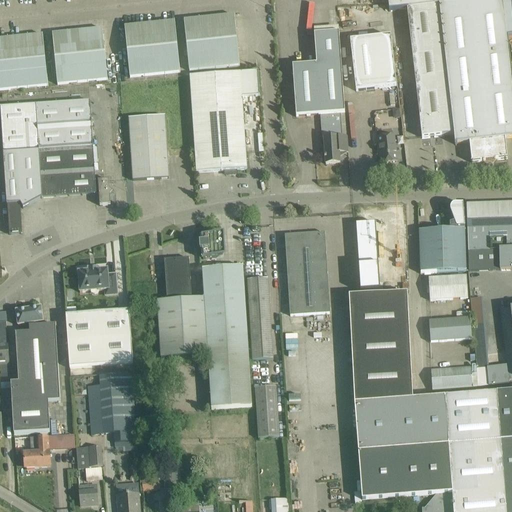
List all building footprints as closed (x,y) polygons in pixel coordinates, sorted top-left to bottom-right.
[(511,0),(387,0),(389,11),(407,9),(438,5),(454,135),(455,145),(505,140),(511,138),(511,76),(508,39),(511,38),(511,0)] [(454,135),(438,5),(407,9),(422,139),(454,135)] [(189,72),(240,67),(234,16),(184,21),(189,72)] [(175,22),(124,27),(130,78),(180,73),(175,22)] [(103,29),(52,34),(57,85),(108,80),(103,29)] [(325,139),(342,138),(341,115),(345,114),(339,33),(314,35),(316,65),(292,67),(296,118),(320,116),(321,136),(324,136),(325,139)] [(43,35),(0,39),(0,91),(48,86),(43,35)] [(396,87),(395,77),(391,37),(350,41),(356,92),(396,87)] [(247,170),(242,99),(259,98),(258,72),(240,73),(230,74),(190,77),(196,173),(225,171),(226,175),(236,175),(236,171),(247,170)] [(94,159),(90,101),(1,107),(7,204),(9,235),(22,234),(20,205),(23,209),(43,198),(99,195),(100,206),(110,206),(110,196),(112,193),(109,191),(109,181),(98,182),(98,184),(95,184),(94,159)] [(169,179),(168,169),(165,117),(129,120),(133,182),(169,179)] [(394,136),(376,138),(377,148),(379,148),(381,164),(397,162),(394,136)] [(346,137),(342,138),(325,139),(324,139),(325,157),(324,157),(324,159),(325,159),(326,165),(340,164),(339,153),(348,153),(346,137)] [(507,159),(505,140),(469,144),(471,163),(507,159)] [(511,203),(466,205),(468,252),(490,252),(490,250),(499,250),(500,271),(511,270),(511,203)] [(450,226),(450,231),(465,230),(463,205),(456,206),(453,206),(451,208),(450,211),(450,214),(454,224),(450,226)] [(381,287),(377,227),(358,228),(362,288),(381,287)] [(465,230),(450,231),(419,232),(420,274),(466,272),(465,230)] [(330,314),(325,243),(325,233),(285,236),(290,316),(330,314)] [(223,236),(213,236),(201,237),(202,244),(200,244),(201,253),(202,253),(203,260),(225,258),(223,236)] [(191,298),(190,269),(189,259),(164,261),(167,300),(191,298)] [(204,300),(208,358),(212,411),(252,408),(243,267),(202,270),(204,300)] [(108,291),(109,296),(117,295),(116,275),(108,275),(107,270),(97,271),(97,269),(88,270),(88,272),(78,273),(80,293),(91,292),(91,289),(98,288),(98,292),(108,291)] [(430,301),(440,301),(468,299),(467,277),(428,279),(430,301)] [(251,362),(273,360),(268,280),(247,281),(251,362)] [(349,297),(354,404),(414,399),(408,294),(349,297)] [(482,299),(471,300),(476,368),(477,388),(509,384),(509,381),(507,365),(489,367),(482,299)] [(161,361),(208,358),(204,300),(158,303),(161,361)] [(57,327),(57,326),(42,327),(42,323),(43,323),(41,308),(16,312),(18,327),(19,326),(20,328),(15,329),(15,336),(16,336),(19,384),(11,384),(11,389),(14,436),(50,433),(48,403),(60,403),(56,327),(57,327)] [(511,308),(500,310),(507,365),(509,381),(511,380),(511,308)] [(129,312),(66,316),(70,369),(133,365),(129,312)] [(432,322),(429,322),(431,343),(473,340),(471,319),(432,322)] [(1,376),(9,375),(6,323),(0,323),(0,365),(0,366),(1,376)] [(441,370),(431,371),(433,391),(442,391),(452,390),(473,389),(477,388),(476,368),(471,368),(451,370),(441,370)] [(86,393),(87,406),(87,412),(90,411),(92,436),(114,434),(136,433),(137,433),(132,374),(100,377),(101,387),(88,388),(89,392),(86,393)] [(258,440),(279,438),(276,388),(255,389),(258,440)] [(511,511),(511,391),(414,399),(354,404),(362,500),(436,495),(425,509),(421,509),(421,511),(511,511)] [(10,411),(10,396),(1,396),(0,396),(0,404),(3,404),(4,411),(10,411)] [(136,433),(114,434),(114,444),(136,443),(136,433)] [(25,469),(38,468),(50,467),(49,453),(48,438),(49,438),(49,437),(34,438),(30,439),(31,454),(24,454),(25,469)] [(104,467),(102,448),(76,450),(78,471),(88,470),(88,468),(104,467)] [(161,466),(160,452),(142,453),(143,467),(161,466)] [(86,472),(87,483),(103,481),(102,471),(86,472)] [(143,492),(160,491),(159,479),(142,481),(143,492)] [(98,506),(97,492),(96,485),(79,486),(81,508),(98,506)] [(140,511),(139,494),(117,496),(117,511),(140,511)] [(276,501),(276,511),(289,511),(288,500),(276,501)] [(200,511),(200,502),(182,504),(182,511),(200,511)]
